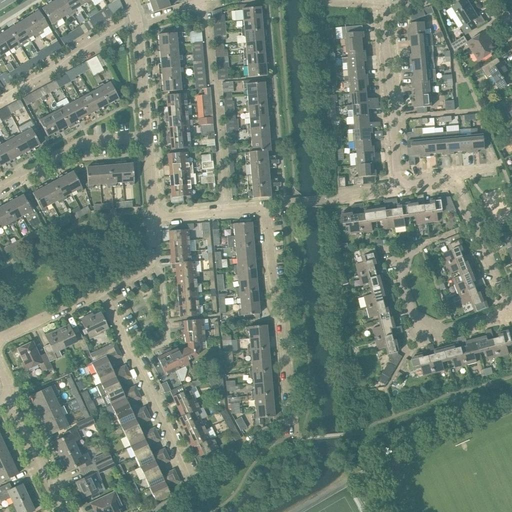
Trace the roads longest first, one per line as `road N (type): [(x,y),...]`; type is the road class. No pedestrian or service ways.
road 1 (residential): [(293,414),(283,297),(271,285),(264,208)]
road 2 (residential): [(191,477),(101,291)]
road 3 (residential): [(399,187),(459,183),(511,310)]
road 4 (residential): [(399,187),(377,4)]
road 5 (residential): [(511,310),(433,333),(415,323),(399,249)]
road 6 (residential): [(0,104),(136,18)]
road 7 (residential): [(0,192),(81,145),(145,140)]
road 8 (residential): [(264,208),(399,187)]
road 9 (residential): [(61,511),(7,397)]
road 10 (residential): [(191,477),(293,414)]
